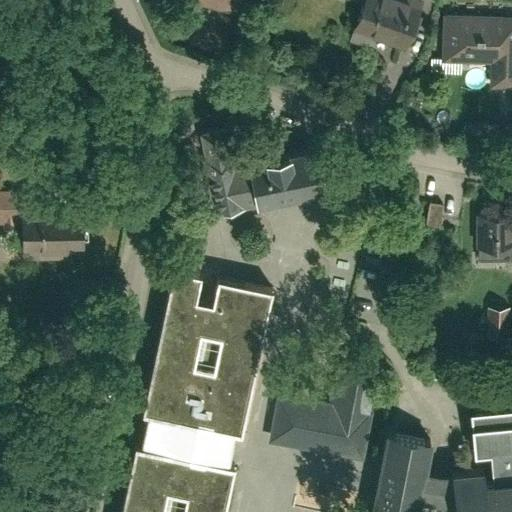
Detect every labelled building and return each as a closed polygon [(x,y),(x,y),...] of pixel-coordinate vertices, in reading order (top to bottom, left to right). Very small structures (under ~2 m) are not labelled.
[(203,0),(240,10),(242,0),(203,0)] [(362,0),(353,27),(408,44),(421,0),(362,0)] [(511,10),(443,9),(442,55),(490,56),(490,85),(511,85),(511,10)] [(323,143),(239,163),(232,135),(196,144),(212,213),(332,185),(323,143)] [(68,248),(84,248),(84,203),(42,204),(42,186),(0,186),(0,217),(5,217),(5,225),(23,225),(24,257),(68,256),(68,248)] [(440,225),(443,201),(427,200),(424,224),(440,225)] [(510,210),(480,208),(478,239),(508,241),(510,210)] [(134,442),(119,511),(220,511),(230,465),(225,464),(232,431),(239,432),(271,287),(216,275),(211,301),(195,298),(201,273),(174,267),(142,413),(147,414),(140,443),(134,442)] [(334,403),(285,392),(275,437),(362,456),(380,376),(342,367),(334,403)] [(418,511),(423,491),(450,498),(451,511),(511,511),(511,404),(466,409),(470,450),(482,449),(484,469),(454,472),(427,465),(434,435),(387,425),(370,511),(418,511)]
